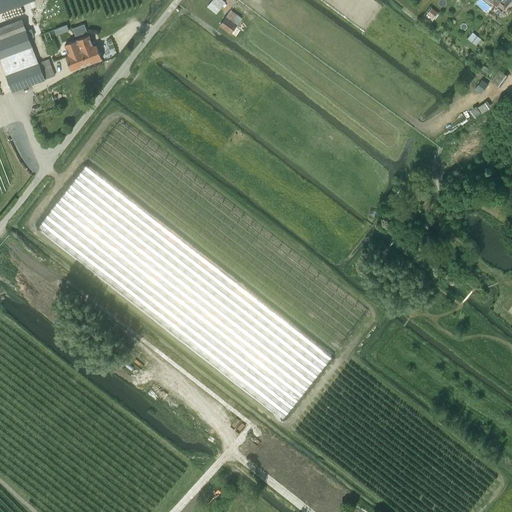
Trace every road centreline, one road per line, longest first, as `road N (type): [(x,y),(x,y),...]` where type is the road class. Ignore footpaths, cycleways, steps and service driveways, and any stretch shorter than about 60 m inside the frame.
road 1 (track): [(0,236),(221,403),(240,428),(230,450)]
road 2 (tertiary): [(0,226),(177,0)]
road 3 (track): [(174,511),(230,450),(307,511)]
